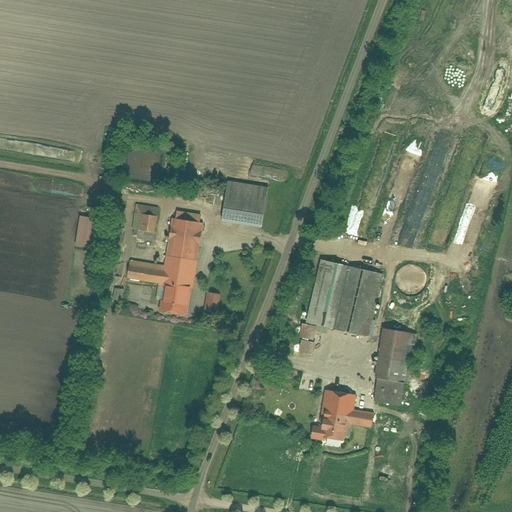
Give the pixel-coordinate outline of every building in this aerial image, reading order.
[(400,90),(406,68),(398,66),(392,88),(400,90)] [(227,182),(219,220),(258,228),(265,190),(227,182)] [(160,206),(137,202),(133,229),(135,229),(134,233),(139,234),(139,237),(155,240),(160,206)] [(115,223),(124,224),(127,209),(118,207),(115,223)] [(404,234),(415,236),(419,217),(408,215),(404,234)] [(77,217),(73,248),(90,250),(94,220),(77,217)] [(171,219),(156,315),(186,319),(201,224),(171,219)] [(118,234),(116,242),(122,243),(124,235),(118,234)] [(159,288),(162,267),(129,262),(126,282),(159,288)] [(306,324),(369,339),(384,277),(321,262),(306,324)] [(112,299),(121,301),(124,290),(115,287),(112,299)] [(206,293),(203,314),(215,315),(218,295),(206,293)] [(296,353),(311,355),(316,326),(301,324),(296,353)] [(404,384),(411,385),(417,336),(382,332),(376,381),(404,384)] [(376,381),(373,403),(401,407),(404,384),(376,381)] [(322,392),(313,441),(340,446),(348,397),(322,392)] [(373,413),(347,410),(345,426),(371,429),(373,413)]
